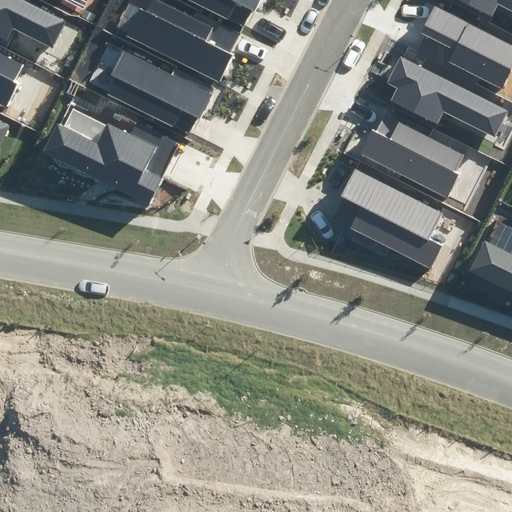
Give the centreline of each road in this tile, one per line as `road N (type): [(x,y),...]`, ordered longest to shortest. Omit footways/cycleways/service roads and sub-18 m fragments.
road 1 (unclassified): [(511,381),(203,285)]
road 2 (residential): [(343,0),(203,285)]
road 3 (unclassified): [(203,285),(0,254)]
